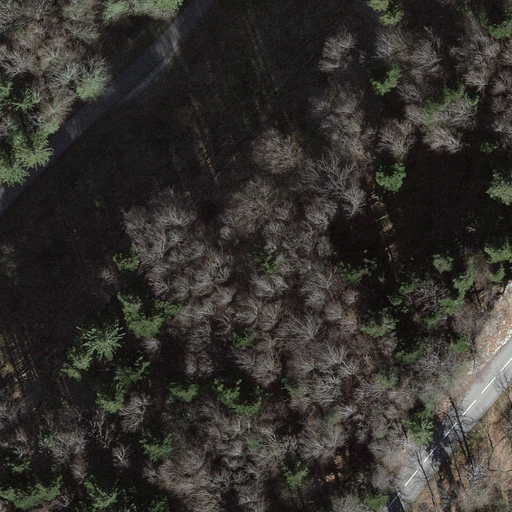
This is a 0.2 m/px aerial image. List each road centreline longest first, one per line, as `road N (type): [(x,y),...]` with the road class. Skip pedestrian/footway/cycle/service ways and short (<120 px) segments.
road 1 (unclassified): [(203,0),(0,202)]
road 2 (secondary): [(384,511),(511,357)]
